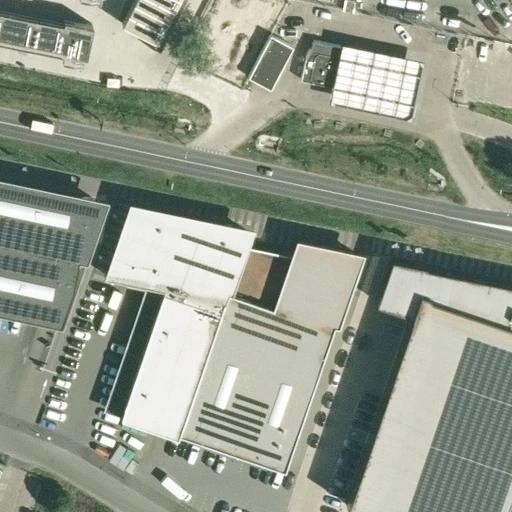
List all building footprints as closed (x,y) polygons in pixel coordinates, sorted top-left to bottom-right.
[(132,0),(121,22),(139,32),(157,41),(178,0),(132,0)] [(355,0),(343,0),(341,9),(353,11),(355,0)] [(0,34),(69,49),(68,51),(85,55),(91,23),(62,17),(62,21),(0,7),(0,34)] [(224,26),(202,69),(241,89),(248,76),(263,48),(294,55),(300,31),(242,18),(240,18),(238,17),(236,18),(233,18),(232,19),(230,20),(228,21),(227,23),(225,24),(224,26)] [(342,36),(338,56),(342,57),(336,87),(331,86),(328,99),(402,114),(414,107),(425,53),(342,36)] [(342,57),(338,56),(315,51),(305,58),(300,79),(331,86),(336,87),(342,57)] [(0,310),(33,317),(59,323),(69,296),(71,296),(73,289),(74,286),(72,286),(88,210),(90,197),(0,177),(0,310)] [(294,253),(290,252),(242,242),(246,231),(131,206),(118,244),(108,270),(104,270),(103,274),(127,279),(128,279),(128,283),(146,286),(147,283),(164,286),(120,415),(120,416),(177,435),(178,431),(221,446),(284,467),(334,322),(344,292),(357,254),(298,242),(294,252),(294,253)] [(410,313),(345,504),(349,505),(369,511),(507,511),(511,500),(511,284),(392,260),(385,282),(381,281),(374,301),(379,302),(389,306),(410,313)]
